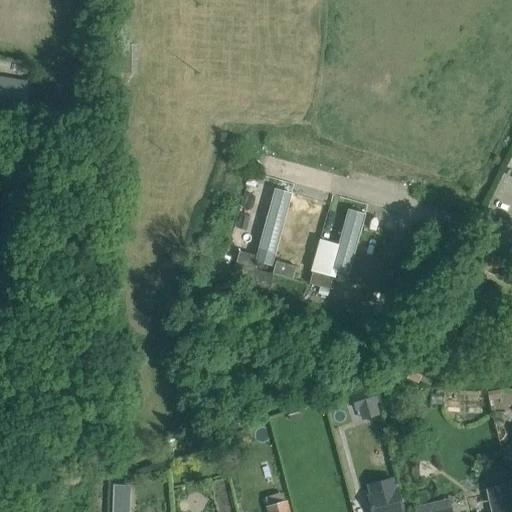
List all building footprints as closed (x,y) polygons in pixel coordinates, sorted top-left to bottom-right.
[(0,122),(20,126),(25,91),(16,90),(17,79),(0,76),(0,122)] [(275,260),(292,199),(274,194),(257,255),(275,260)] [(332,269),(331,273),(350,278),(354,266),(367,216),(347,211),(339,244),(332,269)] [(320,239),(312,271),(313,271),(330,276),(331,273),(332,269),(339,244),(320,239)] [(462,270),(479,278),(483,269),(498,276),(505,259),(473,245),(462,270)] [(240,251),(236,263),(257,269),(260,256),(240,251)] [(276,260),(272,273),(293,279),(297,266),(276,260)] [(257,269),(236,263),(232,279),(269,289),(274,274),(272,273),(257,269)] [(309,283),(310,284),(330,289),(333,277),(330,276),(313,271),(309,283)] [(375,387),(351,394),(356,410),(359,408),(376,403),(380,402),(375,387)] [(495,511),(511,511),(511,495),(509,483),(489,487),(495,511)] [(113,484),(112,511),(129,511),(131,485),(113,484)] [(368,497),(372,511),(404,511),(405,511),(399,489),(368,497)] [(290,511),(286,493),(266,498),(269,511),(290,511)]
